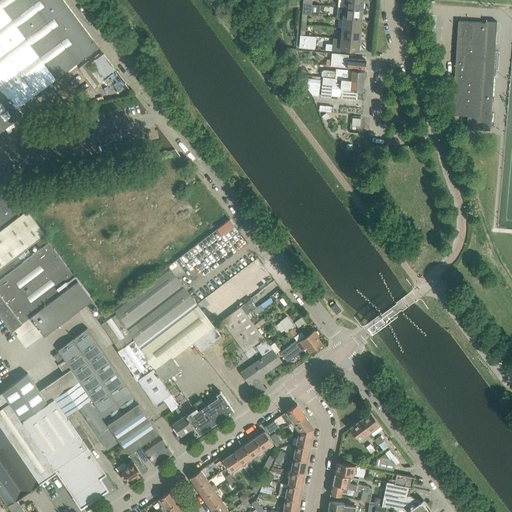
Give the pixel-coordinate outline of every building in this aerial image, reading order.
[(0,0),(0,129),(12,120),(20,115),(14,107),(50,80),(54,84),(70,72),(67,68),(98,46),(63,0),(0,0)] [(362,9),(363,0),(344,0),(344,7),(362,9)] [(312,5),(303,4),(302,14),(311,15),(312,5)] [(336,16),(343,17),(361,19),(362,9),(344,7),(337,6),(336,16)] [(311,15),(302,14),(301,25),(306,25),(307,15),(311,15)] [(360,30),(361,19),(343,17),(342,28),(360,30)] [(458,21),(454,74),(493,76),(493,75),(488,75),(490,51),(495,51),(496,21),(486,21),(485,21),(485,23),(458,21)] [(306,25),(301,25),(300,35),(315,36),(316,36),(305,35),(306,25)] [(342,28),(341,39),(359,40),(360,30),(342,28)] [(315,36),(300,35),(299,48),(314,49),(315,36)] [(358,51),(359,40),(341,39),(333,38),(332,43),(340,44),(340,49),(358,51)] [(287,61),(298,62),(299,55),(282,53),(282,54),(287,61)] [(102,78),(115,69),(104,54),(91,63),(102,78)] [(330,66),(365,69),(366,60),(347,58),(347,62),(340,61),(340,60),(331,59),(330,66)] [(323,77),(364,81),(365,71),(350,70),(349,74),(337,73),(337,71),(324,70),(322,72),(321,74),(323,77)] [(493,76),(454,74),(452,115),(467,116),(466,129),(490,130),(493,76)] [(318,96),(320,77),(310,76),(298,75),(312,95),(318,96)] [(331,97),(332,88),(341,89),(341,98),(357,99),(358,91),(363,91),(363,90),(364,81),(323,77),(322,77),(320,96),(331,97)] [(9,186),(0,192),(0,267),(44,234),(9,186)] [(78,280),(44,234),(0,267),(0,314),(12,330),(30,316),(78,280)] [(116,313),(139,347),(197,302),(168,265),(113,308),(116,313)] [(92,299),(78,280),(30,316),(44,335),(92,299)] [(197,302),(139,347),(163,381),(179,369),(171,357),(193,342),(213,327),(214,326),(197,302)] [(341,310),(336,303),(331,307),(336,314),(341,310)] [(264,337),(240,306),(221,320),(245,352),(264,337)] [(116,313),(101,323),(119,350),(117,351),(134,375),(133,376),(137,381),(138,380),(155,405),(156,404),(157,406),(165,401),(171,411),(175,409),(180,406),(163,381),(139,347),(116,313)] [(289,316),(264,334),(275,351),(297,334),(293,328),(297,326),(289,316)] [(154,465),(173,452),(172,452),(109,360),(87,327),(58,350),(71,369),(79,381),(119,441),(133,460),(142,474),(147,470),(133,449),(150,438),(151,440),(152,441),(154,444),(144,450),(154,465)] [(221,337),(213,327),(193,342),(201,353),(221,337)] [(296,343),(302,350),(306,347),(310,353),(322,344),(318,337),(319,336),(314,329),(296,343)] [(251,381),(258,394),(265,390),(257,377),(281,360),(267,340),(256,347),(263,357),(242,372),(249,382),(251,381)] [(28,373),(2,392),(21,421),(55,398),(79,381),(71,369),(39,390),(28,373)] [(89,449),(94,446),(71,411),(78,407),(107,449),(119,441),(79,381),(55,398),(89,449)] [(196,407),(186,414),(193,426),(199,434),(200,434),(200,433),(233,411),(234,411),(220,391),(203,403),(200,398),(193,403),(196,407)] [(56,472),(21,421),(2,392),(0,393),(0,424),(40,483),(56,472)] [(89,449),(55,398),(21,421),(56,472),(81,508),(108,490),(99,478),(105,474),(106,474),(89,449)] [(293,422),(304,415),(297,404),(281,415),(288,425),(293,422)] [(181,418),(172,424),(175,427),(173,429),(177,435),(180,433),(181,435),(193,426),(186,414),(180,406),(175,409),(180,415),(182,414),(183,416),(181,418)] [(370,412),(360,420),(369,432),(379,424),(370,412)] [(313,428),(304,415),(293,422),(299,431),(312,434),(313,428)] [(280,428),(274,419),(264,426),(266,430),(269,433),(275,429),(280,428)] [(360,420),(349,427),(359,440),(369,432),(360,420)] [(0,495),(7,506),(16,499),(40,483),(0,424),(0,495)] [(273,443),(264,431),(254,438),(262,450),(273,443)] [(309,447),(312,434),(299,431),(297,444),(309,447)] [(177,435),(176,436),(180,443),(184,440),(181,435),(180,433),(177,435)] [(379,445),(384,441),(380,436),(375,439),(379,445)] [(254,438),(243,445),(252,458),(262,450),(254,438)] [(370,453),(375,450),(370,443),(366,447),(370,453)] [(307,460),(309,447),(297,444),(294,458),(307,460)] [(252,458),(243,445),(233,452),(241,465),(252,458)] [(241,465),(233,452),(222,460),(231,472),(241,465)] [(377,459),(375,467),(393,471),(394,466),(395,466),(388,457),(388,458),(385,454),(377,459)] [(388,457),(395,466),(399,462),(393,454),(388,457)] [(307,460),(294,458),(291,471),(304,473),(307,460)] [(118,472),(123,479),(126,477),(130,482),(142,474),(133,460),(127,464),(125,461),(118,466),(121,470),(118,472)] [(337,461),(335,471),(364,477),(366,467),(357,465),(337,461)] [(190,477),(197,488),(208,480),(201,470),(190,477)] [(301,486),(304,473),(291,471),(288,484),(301,486)] [(350,476),(334,473),(332,484),(348,487),(362,490),(368,492),(369,486),(357,483),(358,478),(350,476)] [(394,483),(387,482),(386,482),(409,487),(412,488),(414,477),(396,473),(394,483)] [(208,480),(197,488),(204,498),(215,491),(208,480)] [(423,499),(421,501),(419,499),(411,497),(410,499),(408,498),(408,497),(407,497),(409,487),(386,482),(382,504),(385,505),(391,506),(407,510),(406,511),(427,511),(428,511),(431,510),(423,499)] [(251,491),(255,494),(259,486),(254,484),(251,491)] [(288,484),(286,497),(298,499),(301,486),(288,484)] [(348,487),(332,484),(330,494),(341,496),(342,492),(346,493),(348,487)] [(170,491),(158,499),(166,509),(177,501),(170,491)] [(211,508),(222,501),(215,491),(204,498),(211,508)] [(296,511),(298,500),(298,499),(286,497),(285,498),(284,511),(288,511),(296,511)] [(7,506),(11,511),(24,511),(16,499),(7,506)] [(259,511),(263,509),(256,500),(252,503),(258,511),(259,511)] [(184,511),(177,501),(166,509),(167,511),(184,511),(188,510),(188,509),(184,511)] [(211,508),(213,511),(227,511),(229,511),(222,501),(211,508)] [(344,503),(328,501),(327,511),(335,511),(354,511),(355,509),(355,504),(344,503)] [(368,503),(367,511),(384,511),(384,510),(385,507),(373,504),(368,503)]
